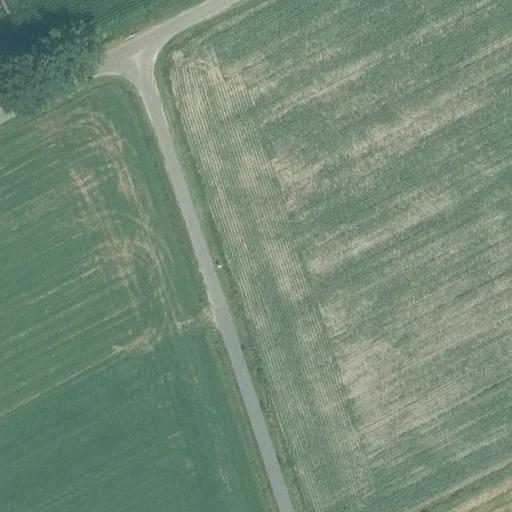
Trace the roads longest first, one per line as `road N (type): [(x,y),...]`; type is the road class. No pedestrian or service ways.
road 1 (unclassified): [(288,511),(133,46)]
road 2 (unclassified): [(0,115),(133,46)]
